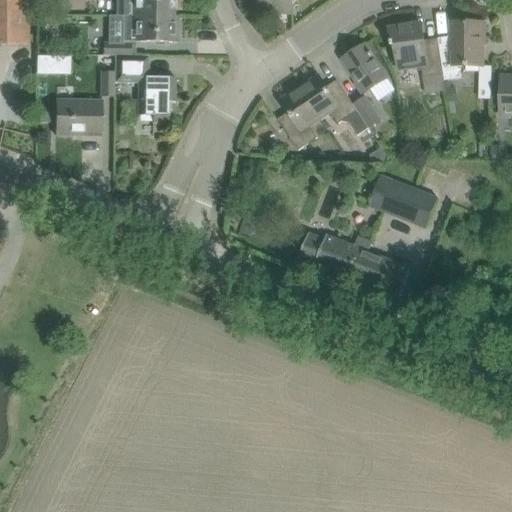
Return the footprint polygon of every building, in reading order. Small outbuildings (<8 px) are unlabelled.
[(0,0),(0,45),(18,45),(28,44),(28,0),(0,0)] [(115,0),(116,17),(124,17),(132,17),(136,17),(174,17),(173,0),(115,0)] [(293,13),(293,0),(258,0),(258,12),(293,13)] [(136,17),(132,17),(124,17),(123,43),(177,43),(177,17),(174,17),(136,17)] [(437,39),(438,46),(444,76),(445,81),(461,79),(461,67),(483,67),(483,23),(451,23),(451,37),(437,39)] [(389,30),(392,47),(395,47),(398,70),(421,67),(423,79),(444,76),(438,46),(426,48),(422,25),(389,30)] [(131,45),(102,44),(102,56),(115,57),(131,57),(131,45)] [(365,45),(343,60),(358,83),(356,84),(363,95),(370,90),(378,102),(394,91),(386,79),(387,79),(376,62),(365,45)] [(115,57),(115,72),(114,84),(138,84),(138,116),(152,117),(152,123),(168,123),(168,93),(175,93),(175,79),(149,78),(149,57),(131,57),(115,57)] [(101,72),(101,78),(101,98),(114,98),(114,84),(115,72),(101,72)] [(319,76),(300,88),(321,120),(331,113),(339,125),(344,121),(350,122),(359,136),(369,129),(354,106),(337,81),(336,81),(342,89),(332,96),(319,76)] [(511,77),(502,77),(501,97),(501,117),(511,117),(511,77)] [(445,89),(448,102),(458,100),(455,87),(445,89)] [(288,113),(278,120),(299,151),(318,139),(310,127),(321,120),(300,88),(281,101),(288,113)] [(366,98),(354,106),(369,129),(382,121),(366,98)] [(56,101),(56,116),(55,136),(72,137),(72,133),(102,133),(103,102),(56,101)] [(490,160),(502,160),(502,146),(490,146),(490,160)] [(370,162),(387,162),(390,161),(381,148),(370,155),(370,162)] [(381,178),(370,206),(427,228),(438,200),(381,178)] [(369,252),(373,241),(359,236),(355,246),(327,236),(326,240),(309,234),(299,260),(315,266),(315,267),(400,299),(412,268),(369,252)]
